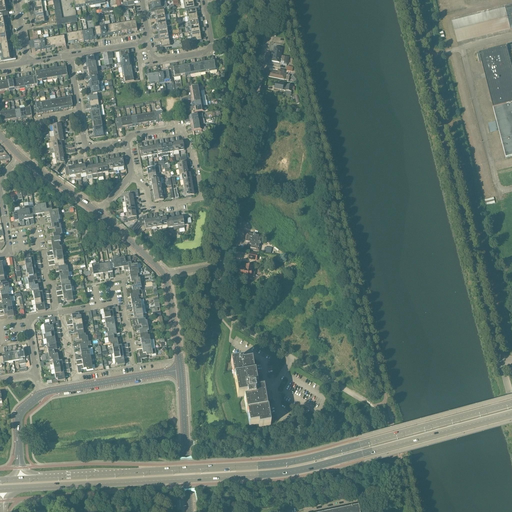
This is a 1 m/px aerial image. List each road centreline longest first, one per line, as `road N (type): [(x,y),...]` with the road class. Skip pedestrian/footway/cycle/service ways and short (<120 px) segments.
road 1 (secondary): [(2,489),(294,471),(511,413)]
road 2 (secondary): [(511,404),(289,462),(20,479)]
road 3 (tertiary): [(511,406),(409,0)]
road 4 (residential): [(222,268),(270,18),(265,0)]
road 5 (residential): [(368,403),(233,322),(218,300),(222,268)]
road 6 (residential): [(126,142),(182,129),(201,194),(153,206),(131,175)]
road 7 (unknown): [(500,192),(485,186),(451,51)]
road 8 (unknown): [(462,48),(500,192)]
road 9 (residential): [(189,511),(180,369)]
road 10 (residential): [(43,394),(180,369)]
road 11 (residential): [(149,41),(157,59),(206,52),(204,0)]
